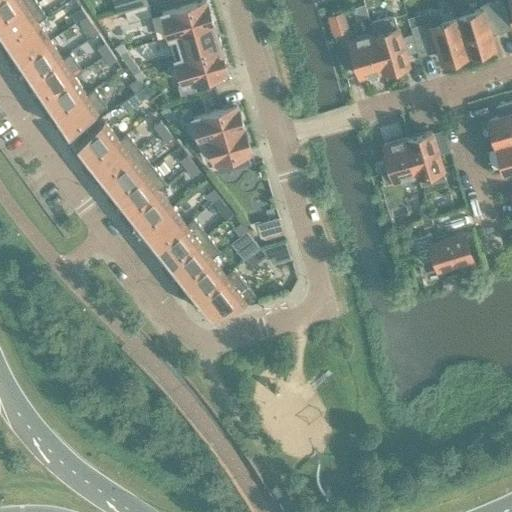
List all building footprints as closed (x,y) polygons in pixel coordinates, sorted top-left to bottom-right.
[(0,0),(0,20),(26,3),(30,0),(0,0)] [(30,0),(26,3),(0,20),(0,29),(8,41),(38,21),(46,15),(36,0),(30,0)] [(206,0),(201,0),(162,12),(169,36),(213,22),(206,0)] [(499,0),(481,6),(481,8),(457,15),(468,52),(494,44),(491,33),(510,27),(502,0),(499,0)] [(151,14),(148,3),(125,10),(128,21),(151,14)] [(358,16),(368,13),(365,4),(355,7),(358,16)] [(87,14),(81,6),(73,11),(79,19),(87,14)] [(343,11),(328,16),(333,35),(349,30),(343,11)] [(79,19),(84,28),(92,23),(87,14),(79,19)] [(384,68),(408,61),(394,14),(369,21),(372,32),(373,32),(384,68)] [(438,48),(442,60),(468,52),(457,15),(433,23),(432,20),(411,26),(419,54),(438,48)] [(20,59),(50,39),(38,21),(8,41),(20,59)] [(213,22),(169,36),(176,59),(220,46),(220,44),(221,43),(219,35),(217,36),(213,22)] [(372,32),(349,39),(360,75),(384,68),(373,32),(372,32)] [(20,59),(31,75),(32,77),(62,57),(50,39),(20,59)] [(105,42),(97,47),(103,55),(111,50),(105,42)] [(126,48),(122,42),(115,46),(119,53),(126,48)] [(220,46),(176,59),(183,82),(227,69),(223,55),(225,55),(222,47),(221,47),(220,46)] [(129,67),(134,74),(140,69),(136,63),(126,48),(119,53),(129,67)] [(109,64),(116,59),(111,50),(103,55),(109,64)] [(62,57),(32,77),(44,95),(74,75),(82,69),(70,51),(62,57)] [(140,69),(134,74),(137,77),(139,80),(145,75),(140,69)] [(74,75),(44,95),(56,113),(86,93),(74,75)] [(143,86),(139,80),(137,77),(129,83),(135,92),(143,86)] [(141,100),(149,94),(143,86),(135,92),(141,100)] [(94,87),(86,93),(56,113),(69,132),(107,106),(94,87)] [(158,107),(169,120),(170,122),(171,123),(177,118),(172,99),(156,104),(158,107)] [(500,114),(488,118),(496,144),(511,139),(511,100),(497,105),(500,114)] [(237,103),(193,116),(200,138),(244,125),(237,103)] [(105,120),(76,142),(90,160),(119,138),(105,120)] [(167,127),(161,120),(153,126),(159,134),(167,127)] [(244,125),(200,138),(200,139),(208,136),(214,159),(251,149),(244,125)] [(166,142),(174,135),(167,127),(159,134),(166,142)] [(431,130),(407,137),(418,173),(417,173),(421,185),(445,178),(438,153),(449,150),(443,129),(432,132),(431,130)] [(119,138),(90,160),(104,177),(132,155),(140,149),(126,132),(119,138)] [(388,159),(378,162),(384,183),(417,173),(418,173),(407,137),(384,144),(388,159)] [(511,139),(496,144),(504,170),(511,167),(511,139)] [(132,155),(104,177),(117,194),(145,172),(153,166),(140,149),(132,155)] [(188,153),(180,159),(186,167),(194,161),(188,153)] [(192,175),(200,169),(194,161),(186,167),(192,175)] [(153,166),(117,194),(131,211),(159,189),(167,183),(153,166)] [(221,195),(215,187),(207,193),(213,201),(221,195)] [(159,189),(131,211),(144,228),(172,206),(159,189)] [(219,209),(227,203),(221,195),(213,201),(219,209)] [(427,205),(418,207),(420,216),(430,213),(427,205)] [(157,245),(185,223),(172,206),(144,228),(157,245)] [(420,216),(423,226),(433,223),(430,213),(420,216)] [(279,216),(257,223),(261,238),(284,231),(279,216)] [(193,217),(157,245),(171,262),(199,240),(207,234),(193,217)] [(241,221),(233,227),(240,235),(247,229),(241,221)] [(240,235),(246,243),(253,238),(247,229),(240,235)] [(464,230),(433,239),(431,232),(411,237),(422,272),(441,266),(440,265),(471,256),(464,230)] [(199,240),(171,262),(184,279),(212,257),(220,250),(207,234),(199,240)] [(259,260),(267,254),(260,246),(253,252),(259,260)] [(184,279),(193,291),(197,296),(226,274),(212,257),(184,279)] [(234,267),(226,274),(197,296),(212,314),(259,300),(259,299),(234,267)] [(414,283),(401,287),(404,297),(417,293),(416,290),(414,283)]
